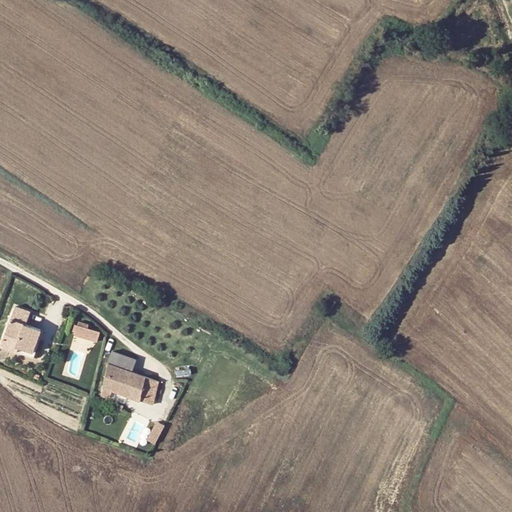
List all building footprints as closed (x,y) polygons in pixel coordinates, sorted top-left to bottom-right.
[(321,307),(329,311),(335,302),(327,297),(321,307)] [(1,346),(12,350),(14,345),(32,352),(40,330),(26,325),(30,313),(14,307),(1,346)] [(88,329),(89,325),(79,322),(78,326),(75,325),(73,332),(76,332),(75,336),(86,339),(88,329)] [(101,332),(88,329),(86,339),(98,342),(101,332)] [(31,357),(32,352),(14,345),(12,350),(31,357)] [(140,400),(146,377),(132,371),(136,359),(113,350),(109,362),(102,392),(110,396),(113,390),(140,400)] [(159,382),(146,377),(140,400),(153,405),(159,382)]
